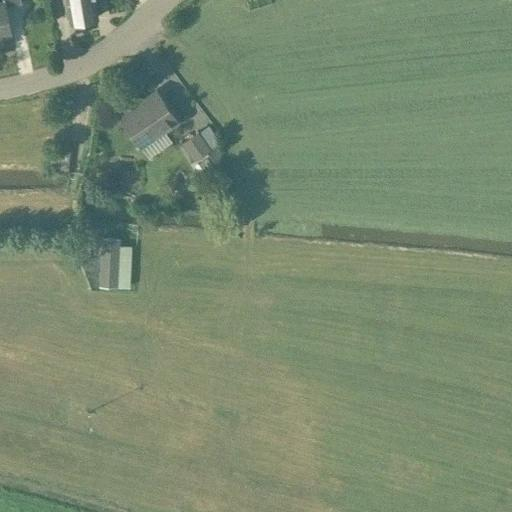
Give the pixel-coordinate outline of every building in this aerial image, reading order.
[(2,0),(3,1),(0,1),(0,39),(11,38),(4,7),(21,3),(19,0),(2,0)] [(93,0),(65,0),(69,22),(97,17),(93,0)] [(177,120),(156,90),(119,116),(147,157),(171,140),(163,129),(177,120)] [(180,142),(194,160),(210,148),(197,130),(180,142)] [(101,237),(98,285),(129,286),(131,245),(119,244),(120,237),(101,237)]
